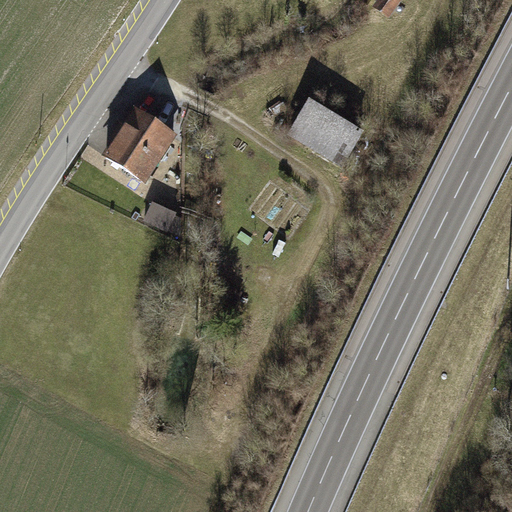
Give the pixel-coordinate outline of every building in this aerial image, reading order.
[(390,17),(401,1),(398,0),(383,0),(377,9),(390,17)] [(362,138),(311,107),(294,135),(345,166),(362,138)] [(145,182),(174,137),(138,113),(108,158),(145,182)] [(177,217),(154,206),(146,221),(169,232),(177,217)] [(245,297),(231,289),(221,307),(235,315),(245,297)]
